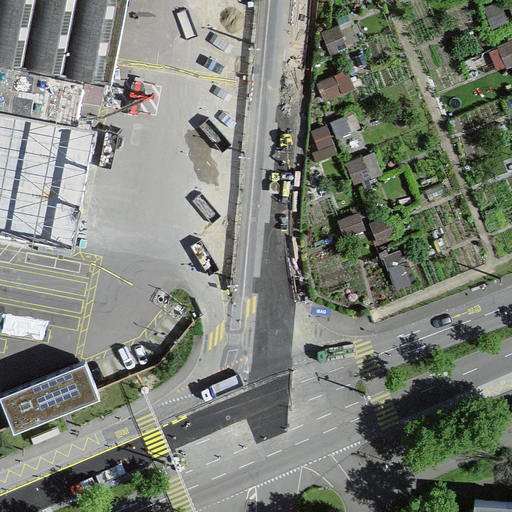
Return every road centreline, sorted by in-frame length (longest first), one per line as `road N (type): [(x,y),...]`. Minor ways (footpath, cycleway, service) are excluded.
road 1 (residential): [(292,0),(270,223),(270,398)]
road 2 (secondary): [(270,398),(0,508)]
road 3 (secondary): [(511,308),(270,398)]
road 4 (secondary): [(312,437),(511,354)]
road 5 (residential): [(362,494),(511,432)]
road 6 (secondary): [(135,511),(265,456)]
